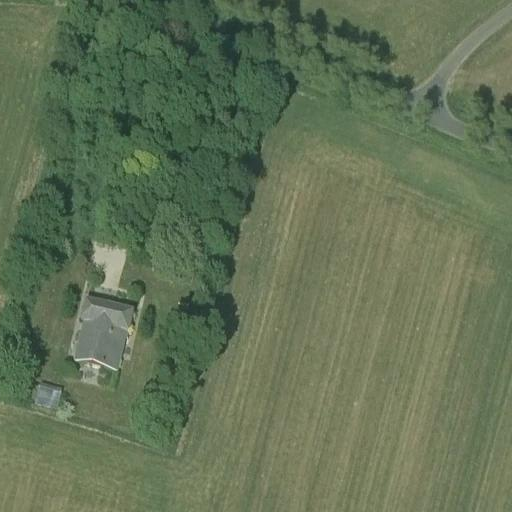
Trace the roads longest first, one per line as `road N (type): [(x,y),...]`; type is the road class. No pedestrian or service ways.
road 1 (unclassified): [(419,117),(186,18),(123,0)]
road 2 (residential): [(419,117),(436,82),(511,11)]
